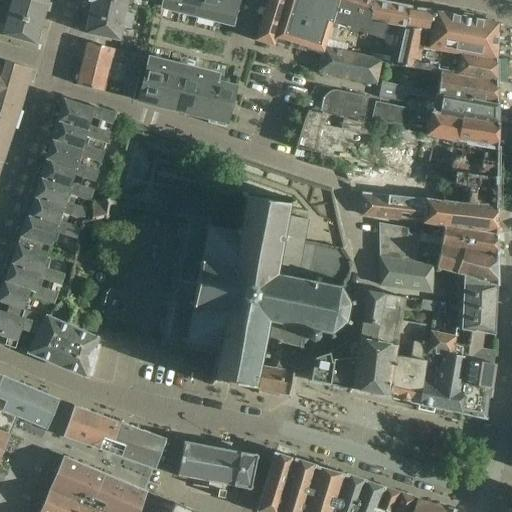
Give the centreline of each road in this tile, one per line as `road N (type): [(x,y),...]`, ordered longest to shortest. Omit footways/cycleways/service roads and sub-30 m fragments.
road 1 (residential): [(361,266),(341,181),(54,85)]
road 2 (residential): [(278,431),(95,397),(0,362)]
road 3 (residential): [(487,493),(278,431)]
road 4 (residential): [(0,233),(54,85)]
